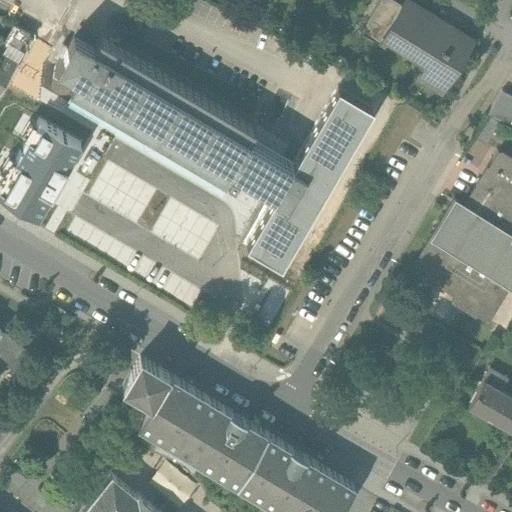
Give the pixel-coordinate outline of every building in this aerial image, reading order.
[(400,8),(387,0),(379,0),(362,30),(380,41),(400,8)] [(474,41),(407,0),(404,0),(400,8),(380,41),(422,67),(415,78),(441,95),(474,41)] [(0,46),(0,87),(32,35),(26,32),(14,25),(0,46)] [(262,147),(249,138),(255,128),(98,36),(92,46),(73,35),(54,66),(74,78),(68,88),(74,92),(99,107),(224,180),(230,170),(275,196),(248,242),(280,260),(369,107),(338,89),(293,165),(262,147)] [(511,94),(501,90),(487,113),(511,124),(511,94)] [(486,141),(496,118),(486,114),(476,137),(486,141)] [(79,142),(39,118),(0,184),(0,193),(36,215),(79,142)] [(511,159),(496,150),(458,213),(447,207),(411,267),(453,293),(450,299),(485,320),(507,283),(511,286),(511,240),(507,238),(511,229),(511,159)] [(37,357),(0,329),(0,359),(22,376),(37,357)] [(335,511),(353,483),(139,355),(121,384),(149,401),(136,422),(279,508),(285,511),(335,511)] [(511,424),(511,394),(483,378),(468,405),(510,428),(511,424)] [(161,511),(138,493),(137,493),(136,492),(135,493),(115,477),(116,476),(111,473),(108,477),(109,477),(80,511),(161,511)]
